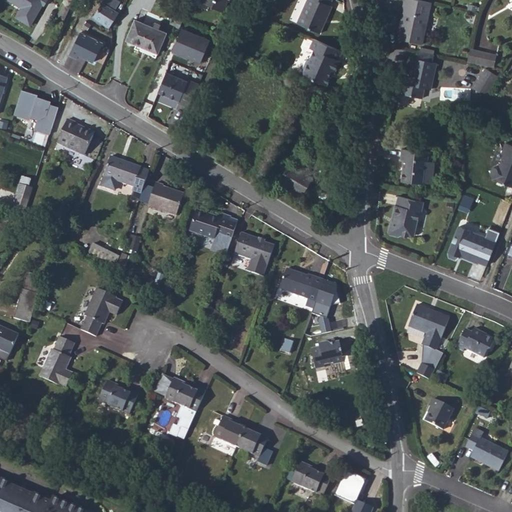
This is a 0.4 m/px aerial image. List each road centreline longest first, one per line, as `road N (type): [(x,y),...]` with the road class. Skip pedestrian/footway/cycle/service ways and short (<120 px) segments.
road 1 (residential): [(0,41),(356,252)]
road 2 (residential): [(398,472),(300,420),(175,333),(139,340)]
road 3 (residential): [(356,252),(370,99),(356,0)]
road 4 (residential): [(398,472),(356,252)]
road 5 (track): [(189,511),(0,427)]
road 6 (residential): [(356,252),(511,311)]
